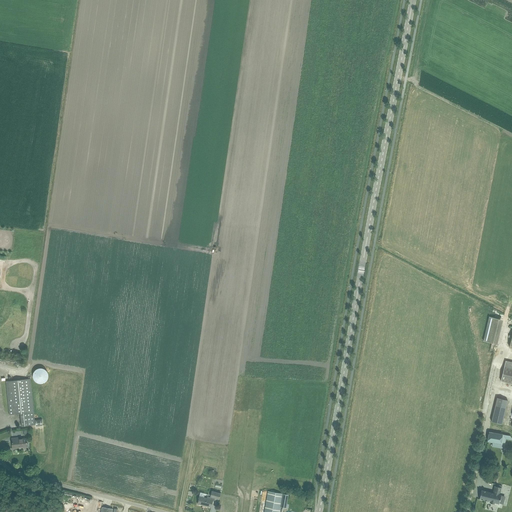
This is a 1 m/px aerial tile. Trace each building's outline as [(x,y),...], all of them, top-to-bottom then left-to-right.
[(485,341),(499,344),(504,320),(490,317),(485,341)] [(500,381),(511,384),(511,361),(505,360),(500,381)] [(48,378),(48,376),(48,373),(47,371),(45,369),(43,368),(40,368),(38,368),(36,370),(34,371),(33,373),(33,376),(33,378),(34,380),(36,382),(38,383),(40,384),(43,383),(45,382),(47,380),(48,378)] [(35,425),(34,412),(30,378),(11,381),(6,381),(10,414),(15,414),(20,413),(22,427),(35,425)] [(502,424),(508,400),(497,398),(491,421),(502,424)] [(501,444),(503,434),(489,432),(487,442),(501,444)] [(18,438),(12,438),(13,448),(27,447),(27,439),(19,439),(18,438)] [(494,486),(493,493),(482,490),(479,499),(490,502),(490,503),(494,504),(494,503),(499,504),(501,495),(500,494),(502,486),(497,485),(497,487),(494,486)] [(200,496),(199,499),(198,504),(211,507),(213,500),(214,500),(215,498),(219,499),(221,493),(212,491),(210,497),(207,496),(207,498),(200,496)] [(268,491),(264,511),(279,511),(281,507),(286,508),(288,494),(268,491)]
